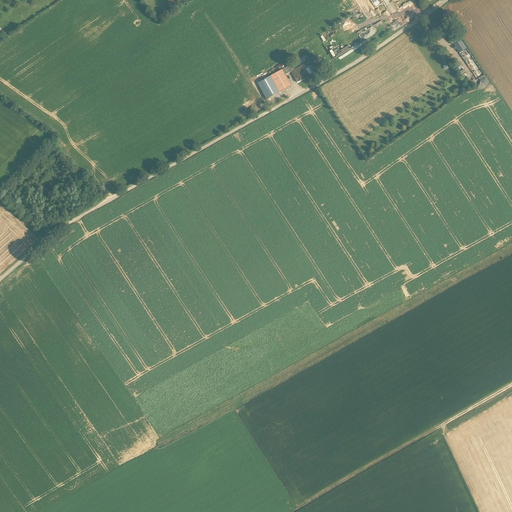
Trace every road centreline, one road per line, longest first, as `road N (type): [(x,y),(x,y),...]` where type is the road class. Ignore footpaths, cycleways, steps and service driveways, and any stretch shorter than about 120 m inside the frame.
road 1 (unclassified): [(446,0),(337,73),(60,228),(0,277)]
road 2 (track): [(511,384),(290,511)]
